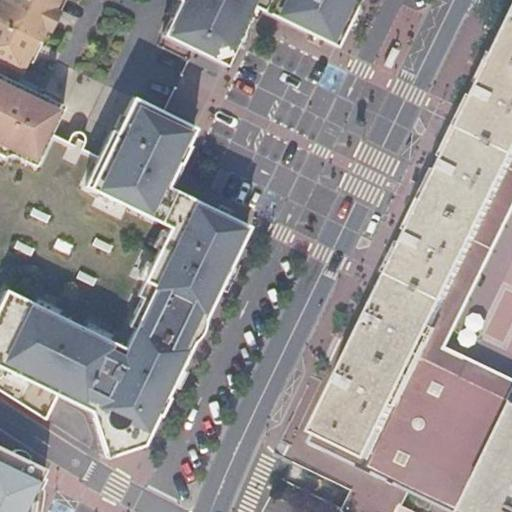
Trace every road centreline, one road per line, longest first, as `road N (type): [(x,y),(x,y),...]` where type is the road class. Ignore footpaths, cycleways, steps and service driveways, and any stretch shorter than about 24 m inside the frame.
road 1 (tertiary): [(213,511),(455,0)]
road 2 (residential): [(398,0),(154,506)]
road 3 (residential): [(0,411),(154,506)]
